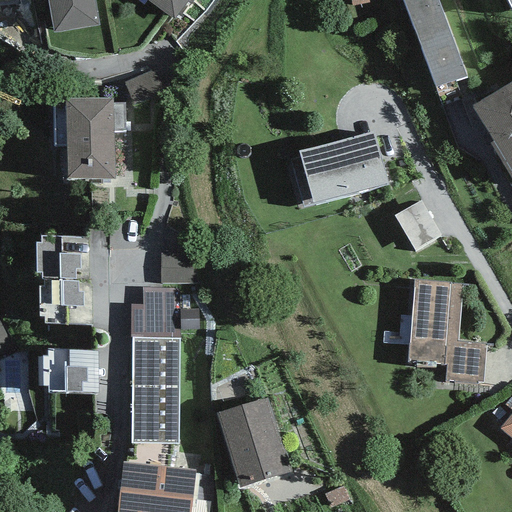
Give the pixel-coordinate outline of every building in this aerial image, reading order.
[(94,0),(46,0),(53,34),(99,26),(94,0)] [(188,0),(147,0),(174,20),(188,0)] [(408,0),(402,2),(436,92),(468,80),(437,0),(408,0)] [(160,80),(128,87),(133,109),(165,103),(160,80)] [(511,87),(472,111),(511,177),(511,87)] [(54,109),(55,148),(66,148),(67,185),(115,184),(114,133),(125,132),(124,108),(114,108),(114,103),(66,104),(66,108),(54,109)] [(313,207),(388,187),(374,137),(300,158),(301,161),(290,164),(303,210),(313,207)] [(442,237),(421,203),(394,219),(415,254),(442,237)] [(61,240),(41,241),(41,248),(36,248),(37,277),(42,277),(42,284),(44,284),(59,284),(75,283),(75,273),(81,272),(80,257),(62,257),(61,240)] [(192,255),(160,255),(161,285),(193,284),(192,255)] [(463,288),(415,283),(408,364),(446,367),(445,384),(484,387),(487,346),(458,344),(463,288)] [(59,284),(44,284),(44,292),(39,292),(40,321),(45,321),(45,328),(64,327),(64,310),(83,309),(83,295),(78,295),(78,285),(62,285),(59,285),(59,284)] [(142,305),(128,305),(129,448),(180,448),(179,330),(196,330),(196,313),(178,313),(178,290),(141,290),(142,305)] [(0,350),(11,345),(0,322),(0,350)] [(97,354),(47,355),(47,360),(42,360),(43,390),(48,390),(49,398),(98,396),(97,354)] [(268,400),(215,417),(240,491),(293,474),(268,400)] [(190,511),(195,475),(124,467),(118,511),(190,511)]
